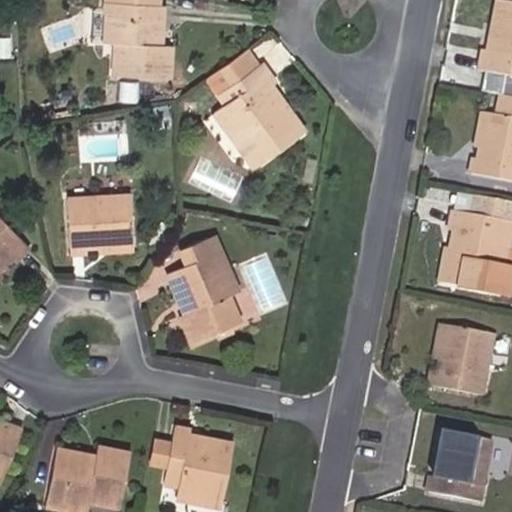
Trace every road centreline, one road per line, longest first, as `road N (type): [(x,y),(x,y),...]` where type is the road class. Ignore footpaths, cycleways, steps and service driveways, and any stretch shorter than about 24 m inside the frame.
road 1 (residential): [(0,367),(45,387),(87,390),(138,375),(346,413)]
road 2 (residential): [(346,413),(402,127)]
road 3 (residential): [(308,0),(312,40),(402,127)]
road 4 (residential): [(402,127),(427,0)]
